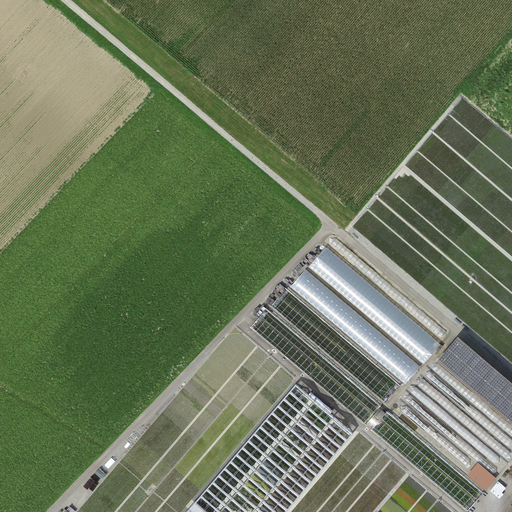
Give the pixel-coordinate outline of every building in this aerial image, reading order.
[(511,173),(496,174),(499,176),(490,180),(479,171),(480,184),(498,199),(496,200),(502,205),(511,204),(511,173)] [(328,245),(311,265),(424,361),(441,341),(328,245)] [(307,268),(292,285),(368,348),(371,344),(361,336),(372,322),(307,268)] [(384,407),(268,309),(252,327),(369,426),(384,407)] [(381,333),(379,338),(373,344),(371,350),(394,372),(409,378),(416,362),(410,356),(407,363),(399,371),(393,365),(393,363),(401,354),(409,358),(391,341),(387,339),(381,333)] [(511,379),(461,337),(440,361),(511,421),(511,379)] [(288,511),(356,432),(296,382),(187,511),(288,511)] [(487,490),(498,477),(479,461),(468,474),(487,490)] [(481,497),(475,488),(462,497),(468,506),(481,497)]
